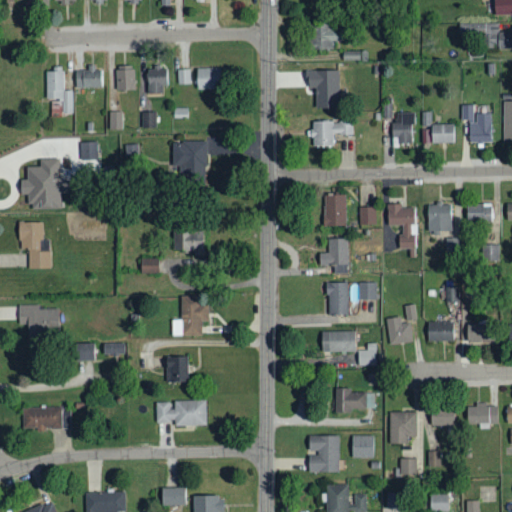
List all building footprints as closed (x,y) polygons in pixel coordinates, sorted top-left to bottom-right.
[(511,0),(493,0),(494,15),(511,14),(511,0)] [(459,23),(459,34),(484,34),(484,49),(496,49),(496,50),(511,49),(511,31),(499,32),(499,23),(459,23)] [(411,46),(422,45),(421,24),(410,25),(411,46)] [(332,51),(332,41),(340,42),(340,26),(309,25),(309,50),(332,51)] [(134,91),(133,66),(115,67),(116,91),(134,91)] [(102,68),(87,67),(87,71),(75,70),(75,88),(102,88),(102,68)] [(146,69),(147,95),(163,94),(163,86),(168,86),(167,68),(146,69)] [(196,69),(196,90),(220,90),(220,68),(196,69)] [(190,69),(177,69),(178,85),(190,84),(190,69)] [(73,91),(63,90),(64,70),(46,70),(46,100),(61,100),(61,113),(72,113),(73,91)] [(315,110),(339,109),(338,71),(307,72),(307,91),(315,91),(315,110)] [(503,143),(511,142),(511,101),(504,102),(503,143)] [(474,105),(461,105),(461,119),(474,119),(474,105)] [(109,130),(122,131),(123,112),(109,111),(109,130)] [(156,112),(142,112),(142,128),(156,127),(156,112)] [(413,113),(400,113),(400,121),(393,121),(393,144),(413,144),(413,113)] [(470,142),(491,142),(491,113),(477,113),(477,123),(470,123),(470,142)] [(431,115),(422,115),(423,126),(431,126),(431,115)] [(311,147),(334,146),(333,135),(353,135),(352,122),(312,123),(312,130),(310,130),(311,147)] [(430,124),(431,144),(455,143),(454,124),(430,124)] [(174,142),(175,187),(206,187),(206,141),(174,142)] [(81,162),(99,161),(99,142),(80,143),(81,162)] [(138,144),(125,144),(125,158),(138,157),(138,144)] [(61,208),(60,194),(68,194),(68,180),(60,180),(59,160),(39,160),(39,167),(26,167),(26,181),(20,181),(20,195),(28,195),(29,209),(61,208)] [(323,227),(346,226),(345,195),(323,196),(323,227)] [(451,203),(427,204),(428,232),(452,231),(451,203)] [(416,249),(416,207),(402,208),(402,204),(387,204),(387,226),(400,226),(400,249),(416,249)] [(467,223),(492,222),(491,204),(466,205),(467,223)] [(377,225),(376,207),(359,208),(359,226),(377,225)] [(42,222),(18,223),(19,250),(28,250),(29,270),(50,269),(49,240),(43,240),(42,222)] [(173,250),(193,249),(193,255),(203,255),(202,233),(173,234),(173,250)] [(334,265),(334,273),(348,273),(347,239),(328,240),(328,252),(319,253),(319,265),(334,265)] [(499,244),(482,244),(482,260),(499,260),(499,244)] [(159,272),(159,258),(141,258),(141,273),(159,272)] [(376,299),(376,282),(359,281),(359,299),(376,299)] [(347,282),(327,283),(328,314),(348,313),(347,282)] [(459,287),(445,287),(445,301),(459,301),(459,287)] [(202,335),(201,320),(208,320),(207,295),(180,295),(181,319),(172,319),(172,335),(202,335)] [(18,304),(19,324),(27,324),(27,335),(59,335),(58,308),(39,308),(39,304),(18,304)] [(405,305),(406,320),(416,319),(415,304),(405,305)] [(401,322),(401,316),(386,318),(389,343),(412,341),(410,321),(401,322)] [(427,341),(454,340),(454,321),(427,321),(427,341)] [(467,341),(493,341),(493,324),(467,323),(467,341)] [(355,351),(354,329),(320,331),(321,352),(355,351)] [(95,342),(75,343),(75,360),(95,359),(95,342)] [(103,354),(124,354),(124,342),(103,342),(103,354)] [(376,342),(366,343),(367,349),(358,349),(358,365),(376,365),(376,342)] [(165,381),(187,381),(187,355),(165,356),(165,381)] [(374,392),(350,392),(350,387),(335,388),(335,410),(374,409),(374,392)] [(155,402),(156,421),(174,421),(174,425),(206,424),(205,399),(173,400),(173,408),(169,408),(169,401),(155,402)] [(497,423),(497,403),(475,404),(475,406),(466,406),(467,423),(479,423),(479,428),(489,428),(489,423),(497,423)] [(60,428),(60,406),(23,407),(24,429),(60,428)] [(454,424),(453,407),(430,408),(431,425),(454,424)] [(416,411),(389,412),(390,443),(407,443),(407,436),(417,436),(416,411)] [(339,435),(308,435),(308,471),(338,472),(339,435)] [(373,457),(374,435),(352,435),(351,457),(373,457)] [(427,466),(440,466),(440,450),(427,451),(427,466)] [(416,458),(400,458),(400,475),(416,475),(416,458)] [(347,511),(348,484),(326,484),(325,511),(347,511)] [(161,487),(161,505),(185,504),(185,487),(161,487)] [(116,511),(125,511),(124,491),(85,492),(85,511),(116,511)] [(366,493),(352,494),(352,511),(366,511),(366,493)] [(448,511),(448,494),(430,494),(430,511),(448,511)] [(192,496),(192,511),(222,511),(223,495),(192,496)] [(478,511),(478,500),(466,500),(465,511),(478,511)]
